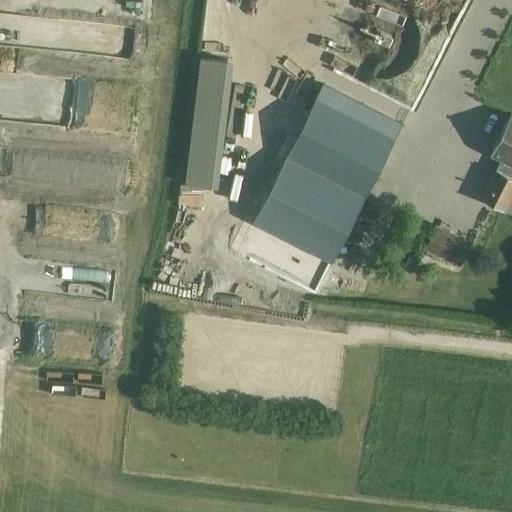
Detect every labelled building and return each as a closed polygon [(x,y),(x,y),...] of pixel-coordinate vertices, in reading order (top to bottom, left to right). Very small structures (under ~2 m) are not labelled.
[(39,36),(52,39),(57,14),(44,11),(39,36)] [(232,31),(198,28),(186,177),(220,179),(232,31)] [(323,83),(252,223),(332,263),(402,123),(323,83)] [(501,159),(481,199),(504,211),(505,208),(511,211),(511,114),(510,114),(490,153),(501,159)] [(425,249),(458,265),(470,242),(436,226),(425,249)]
